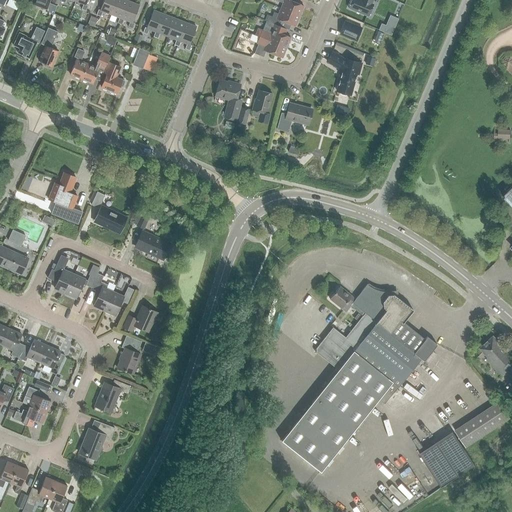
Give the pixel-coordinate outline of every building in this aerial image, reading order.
[(50,0),(31,0),(30,4),(46,10),(50,0)] [(86,5),(87,0),(74,0),(74,1),(83,4),(81,9),(85,11),(87,5),(86,5)] [(111,15),(116,0),(103,0),(100,10),(98,10),(96,15),(100,17),(102,12),(111,15)] [(122,19),(129,1),(125,0),(116,0),(111,15),(119,18),(117,23),(121,25),(123,20),(122,19)] [(303,6),(293,2),(293,0),(276,0),(276,1),(282,3),(280,9),(299,16),(303,6)] [(371,4),(372,0),(351,0),(348,8),(367,16),(373,4),(371,4)] [(132,23),(139,5),(129,1),(122,19),(123,20),(129,22),(127,27),(132,29),(134,23),(132,23)] [(295,26),(299,16),(280,9),(278,14),(273,12),(271,17),(266,15),(264,20),(279,26),(281,21),(295,26)] [(157,33),(164,15),(153,10),(146,28),(144,27),(142,33),(147,35),(149,29),(155,32),(157,33)] [(55,25),(58,18),(58,17),(53,15),(50,23),(55,25)] [(167,37),(174,19),(164,15),(157,33),(155,32),(153,37),(157,39),(159,33),(167,37)] [(91,16),(87,24),(94,26),(97,18),(91,16)] [(178,41),(185,23),(174,19),(167,37),(176,40),(174,45),(178,47),(180,42),(178,41)] [(290,38),(285,35),(287,30),(266,21),(262,31),(261,30),(259,37),(286,48),(290,38)] [(361,28),(345,22),(340,34),(356,41),(361,28)] [(189,45),(196,27),(185,23),(178,41),(180,42),(186,44),(184,49),(189,51),(191,45),(189,45)] [(382,23),(379,30),(390,35),(392,35),(395,28),(386,25),(382,23)] [(116,30),(110,27),(107,34),(114,37),(116,30)] [(29,58),(36,42),(38,43),(44,31),(36,28),(31,39),(25,36),(19,33),(13,45),(19,48),(17,53),(29,58)] [(45,46),(38,61),(43,63),(43,65),(49,68),(51,66),(52,67),(58,52),(51,49),(58,32),(47,28),(42,40),(41,44),(45,46)] [(114,46),(117,39),(105,34),(107,43),(114,46)] [(138,45),(142,36),(136,34),(133,43),(138,45)] [(282,58),(286,48),(259,37),(256,43),(258,44),(254,54),(263,57),(265,52),(282,58)] [(142,69),(149,52),(139,48),(132,65),(142,69)] [(81,79),(87,65),(79,62),(83,52),(77,49),(74,57),(76,58),(69,75),(81,79)] [(92,84),(98,69),(103,71),(109,55),(100,51),(94,68),(87,65),(81,79),(92,84)] [(358,74),(361,64),(345,59),(345,60),(332,52),(326,61),(342,71),(336,91),(350,95),(356,74),(358,74)] [(506,56),(502,59),(502,65),(511,74),(511,56),(511,55),(506,56)] [(373,66),(375,58),(374,58),(368,56),(366,64),(371,65),(373,66)] [(116,78),(120,67),(108,62),(105,72),(106,73),(101,87),(117,93),(120,86),(122,87),(124,81),(116,78)] [(242,100),(236,99),(240,85),(232,83),(231,84),(219,81),(215,96),(228,100),(223,117),(236,121),(242,100)] [(253,110),(251,115),(258,117),(258,119),(267,122),(269,114),(266,113),(272,94),(258,90),(254,104),(253,103),(252,110),(253,110)] [(306,125),(310,109),(291,103),(287,115),(281,113),(276,129),(288,132),(291,121),(306,125)] [(250,109),(240,107),(236,123),(245,126),(250,109)] [(510,140),(510,130),(498,130),(497,133),(494,133),(493,142),(502,143),(502,139),(510,140)] [(48,199),(58,203),(54,214),(77,224),(81,212),(72,208),(76,196),(69,193),(75,177),(63,173),(59,185),(54,183),(48,199)] [(511,187),(502,197),(511,206),(511,187)] [(97,192),(96,193),(93,192),(89,201),(92,202),(91,205),(98,208),(104,195),(97,192)] [(102,207),(95,222),(118,233),(120,234),(127,218),(125,217),(102,207)] [(143,228),(150,214),(143,211),(137,225),(143,228)] [(160,216),(153,213),(150,218),(158,222),(160,216)] [(55,220),(44,215),(41,221),(52,226),(55,220)] [(20,246),(25,236),(12,230),(7,241),(20,246)] [(168,247),(170,244),(143,232),(136,247),(163,259),(164,256),(166,257),(169,257),(170,256),(172,252),(172,250),(170,248),(168,247)] [(0,267),(18,276),(27,256),(1,244),(0,247),(0,267)] [(54,288),(65,293),(73,274),(63,270),(68,258),(61,255),(54,270),(51,269),(47,278),(57,282),(54,288)] [(91,288),(97,273),(91,271),(87,280),(84,279),(82,284),(91,288)] [(100,281),(103,276),(97,273),(91,288),(99,292),(93,306),(104,311),(112,292),(105,289),(107,285),(100,281)] [(76,298),(82,284),(84,279),(73,274),(65,293),(76,298)] [(370,287),(367,285),(367,284),(355,299),(339,286),(329,299),(346,312),(351,306),(362,315),(345,337),(333,327),(316,348),(317,352),(338,369),(281,441),(320,471),(378,399),(384,404),(416,363),(419,365),(423,360),(423,361),(436,344),(427,337),(424,340),(403,323),(413,310),(397,297),(396,297),(396,291),(391,291),(391,292),(388,292),(385,292),(382,291),(379,291),(377,290),(374,289),(372,288),(370,287)] [(127,304),(133,290),(127,287),(123,297),(112,292),(104,311),(115,316),(121,301),(127,304)] [(154,320),(158,313),(142,306),(136,319),(128,315),(123,328),(131,331),(133,326),(148,332),(153,320),(154,320)] [(18,358),(23,345),(17,343),(21,334),(8,328),(0,345),(12,351),(11,355),(18,358)] [(136,353),(141,342),(126,336),(121,347),(124,348),(117,368),(132,374),(140,354),(136,353)] [(502,376),(511,366),(511,352),(497,337),(495,338),(493,336),(479,349),(487,358),(486,359),(502,376)] [(39,363),(47,345),(34,340),(30,348),(23,345),(18,358),(25,361),(27,357),(39,363)] [(56,374),(61,362),(56,360),(60,351),(47,345),(39,363),(51,368),(50,372),(56,374)] [(153,345),(149,354),(160,358),(163,349),(153,345)] [(23,373),(18,371),(14,381),(19,383),(23,373)] [(60,378),(55,376),(51,384),(56,387),(60,378)] [(127,393),(130,386),(114,379),(111,387),(104,384),(95,405),(111,411),(119,390),(127,393)] [(36,380),(34,386),(47,392),(50,385),(36,380)] [(9,399),(13,389),(3,385),(1,391),(0,391),(0,405),(4,397),(9,399)] [(46,412),(50,401),(36,396),(38,391),(28,387),(22,402),(29,405),(28,405),(46,412)] [(465,448),(511,417),(511,416),(501,400),(454,431),(465,448)] [(42,423),(46,412),(28,405),(26,411),(22,409),(21,413),(15,411),(12,419),(31,426),(34,420),(42,423)] [(109,441),(114,428),(100,422),(96,432),(88,429),(79,453),(95,459),(104,439),(109,441)] [(441,487),(458,476),(475,465),(453,432),(436,443),(419,454),(441,487)] [(10,483),(17,465),(6,461),(0,476),(0,486),(1,487),(4,480),(10,483)] [(18,494),(28,470),(17,465),(10,483),(16,485),(14,492),(18,494)] [(21,511),(26,511),(31,511),(36,501),(40,503),(42,496),(49,498),(56,481),(45,477),(39,491),(31,487),(25,503),(21,511)] [(61,511),(67,500),(62,498),(67,486),(56,481),(49,498),(55,501),(52,508),(51,511),(54,511),(61,511)] [(373,487),(369,491),(388,508),(392,504),(373,487)] [(27,495),(21,493),(16,506),(22,509),(27,495)]
